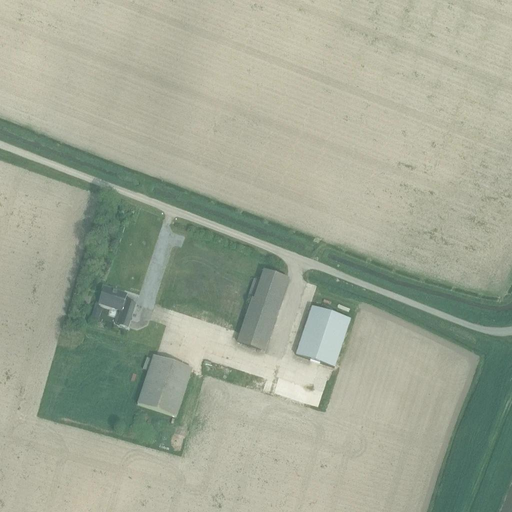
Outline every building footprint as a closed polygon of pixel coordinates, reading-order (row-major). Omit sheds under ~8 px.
[(247,301),(251,302),(236,344),(265,354),(290,280),(263,271),(259,282),(254,280),(247,301)] [(120,311),(116,325),(127,329),(135,305),(125,301),(127,295),(103,288),(98,304),(120,311)] [(151,306),(150,314),(159,315),(160,307),(151,306)] [(334,370),(350,321),(312,308),(295,357),(334,370)] [(153,357),(137,406),(176,418),(192,370),(153,357)] [(333,387),(286,374),(281,391),(328,404),(333,387)]
